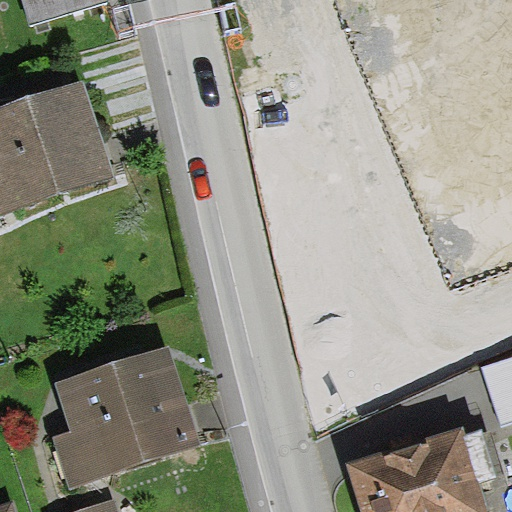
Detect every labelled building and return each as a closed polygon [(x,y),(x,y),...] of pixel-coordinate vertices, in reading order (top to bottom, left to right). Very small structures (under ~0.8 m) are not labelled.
[(20,0),(30,30),(110,7),(108,0),(20,0)] [(511,264),(511,0),(508,0),(353,60),(443,291),(511,264)] [(364,0),(370,22),(452,2),(451,0),(364,0)] [(0,225),(117,186),(84,88),(0,116),(0,225)] [(54,444),(70,494),(201,453),(169,354),(54,391),(70,439),(54,444)] [(501,430),(511,426),(511,362),(483,372),(501,430)] [(348,473),(360,511),(486,511),(481,493),(498,487),(484,440),(467,446),(464,438),(348,473)]
